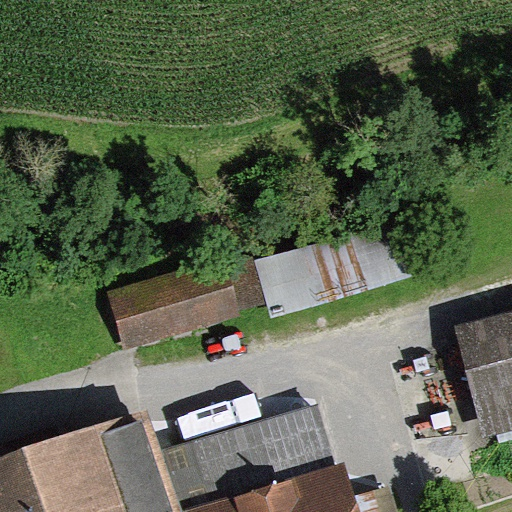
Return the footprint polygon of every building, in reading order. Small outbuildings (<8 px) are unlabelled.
[(368,223),(114,287),(127,339),(382,276),(368,223)] [(511,333),(478,342),(501,438),(511,435),(511,333)] [(320,400),(245,418),(255,462),(331,444),(320,400)] [(164,511),(141,440),(0,487),(0,511),(164,511)] [(381,511),(374,480),(250,511),(381,511)]
